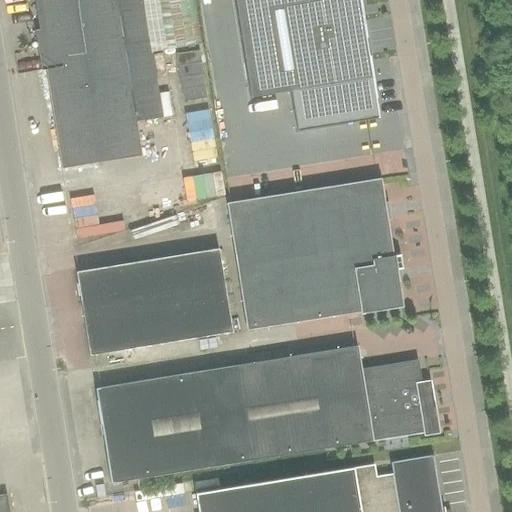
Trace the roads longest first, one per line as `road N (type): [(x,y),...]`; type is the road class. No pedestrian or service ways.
road 1 (unclassified): [(481,511),(399,0)]
road 2 (unclassified): [(67,511),(0,87)]
